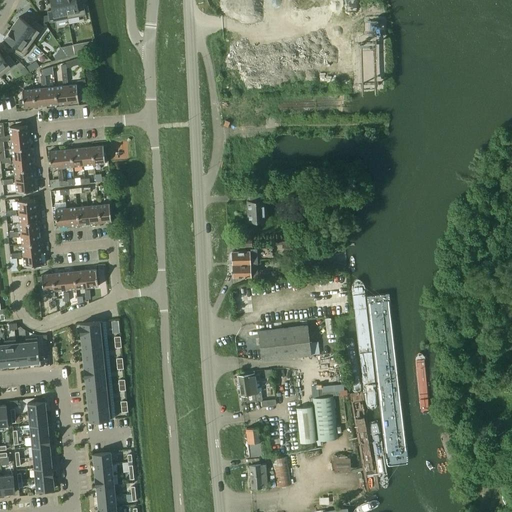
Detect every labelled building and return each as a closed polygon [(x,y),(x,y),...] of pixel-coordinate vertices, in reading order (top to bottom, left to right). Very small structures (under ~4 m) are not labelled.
[(55,21),(67,18),(63,0),(50,0),(53,9),(47,10),(49,22),(55,21)] [(85,14),(83,3),(77,4),(76,0),(63,0),(67,18),(80,16),(85,14)] [(44,27),(34,21),(31,25),(18,16),(11,26),(33,42),(44,27)] [(7,28),(3,34),(5,35),(4,37),(16,46),(13,51),(22,57),(33,42),(11,27),(9,30),(7,28)] [(81,52),(79,43),(73,45),(75,54),(81,52)] [(16,64),(9,55),(4,59),(0,54),(0,74),(1,76),(16,64)] [(76,84),(65,85),(67,102),(78,101),(76,84)] [(65,85),(54,86),(56,103),(67,102),(65,85)] [(54,86),(44,87),(45,104),(56,103),(54,86)] [(44,87),(33,88),(35,105),(45,104),(44,87)] [(35,105),(33,88),(22,90),(23,107),(35,105)] [(11,138),(28,136),(26,125),(9,127),(11,138)] [(11,138),(12,148),(29,147),(28,136),(11,138)] [(103,145),(92,146),(93,163),(94,163),(105,162),(103,145)] [(92,146),(81,147),(83,164),(93,163),(92,146)] [(12,148),(13,159),(30,157),(29,147),(12,148)] [(81,147),(70,148),(72,165),(83,164),(81,147)] [(70,148),(59,149),(61,166),(72,165),(70,148)] [(61,166),(59,149),(48,150),(50,167),(61,166)] [(13,159),(14,170),(31,168),(30,157),(13,159)] [(14,170),(15,181),(32,179),(31,168),(14,170)] [(33,190),(32,179),(15,181),(16,192),(21,191),(33,190)] [(251,201),(249,201),(249,220),(264,220),(264,201),(262,201),(262,194),(251,195),(251,201)] [(19,211),(36,210),(34,198),(18,200),(19,211)] [(109,203),(98,204),(100,221),(111,220),(109,203)] [(98,204),(87,205),(89,223),(100,221),(98,204)] [(87,205),(77,207),(78,224),(89,223),(87,205)] [(77,207),(66,208),(68,225),(78,224),(77,207)] [(68,225),(66,208),(55,209),(56,226),(68,225)] [(19,211),(20,222),(37,220),(36,210),(19,211)] [(20,222),(21,233),(38,231),(37,220),(20,222)] [(21,233),(22,244),(39,242),(38,231),(21,233)] [(228,237),(229,248),(251,247),(251,236),(228,237)] [(22,244),(23,254),(40,253),(39,242),(22,244)] [(232,258),(232,264),(256,263),(256,248),(250,248),(250,250),(232,251),(232,253),(230,254),(231,257),(232,258)] [(41,264),(40,253),(23,254),(24,265),(30,265),(40,264),(41,264)] [(257,275),(256,263),(232,264),(232,270),(231,271),(231,274),(233,275),(233,276),(250,276),(257,275)] [(95,269),(84,270),(86,287),(97,286),(95,269)] [(84,270),(74,271),(75,288),(86,287),(84,270)] [(74,271),(63,272),(65,289),(75,288),(74,271)] [(63,272),(52,273),(54,290),(65,289),(63,272)] [(272,272),(259,273),(260,282),(272,281),(272,272)] [(41,276),(37,276),(37,281),(42,281),(43,291),(54,290),(52,273),(41,274),(41,276)] [(103,332),(102,321),(79,323),(81,334),(103,332)] [(257,330),(261,361),(311,355),(307,325),(257,330)] [(104,343),(103,332),(81,334),(82,345),(104,343)] [(37,337),(26,338),(28,362),(39,361),(37,337)] [(28,362),(26,338),(25,338),(26,342),(16,343),(15,339),(17,363),(28,362)] [(17,363),(15,339),(4,340),(7,364),(17,363)] [(105,353),(104,343),(82,345),(83,356),(105,353)] [(106,364),(105,353),(83,356),(84,366),(106,364)] [(108,375),(106,364),(84,366),(85,377),(108,375)] [(271,368),(264,369),(265,377),(272,376),(271,368)] [(238,375),(242,401),(261,399),(258,374),(255,375),(255,373),(238,375)] [(109,386),(108,375),(85,377),(86,388),(109,386)] [(110,396),(109,386),(86,388),(87,399),(110,396)] [(111,407),(110,396),(87,399),(88,409),(111,407)] [(333,396),(313,398),(317,440),(337,437),(333,396)] [(27,403),(28,414),(46,412),(45,401),(27,403)] [(313,406),(297,408),(301,441),(316,440),(313,406)] [(112,418),(111,407),(88,409),(89,421),(112,418)] [(47,423),(46,412),(28,414),(29,425),(47,423)] [(48,434),(47,423),(29,425),(31,435),(48,434)] [(246,428),(249,456),(262,454),(258,427),(246,428)] [(50,444),(48,434),(31,435),(32,446),(50,444)] [(51,455),(50,444),(32,446),(33,457),(51,455)] [(112,463),(111,452),(93,453),(94,465),(112,463)] [(331,461),(330,461),(331,468),(334,472),(346,472),(351,472),(349,453),(344,454),(333,454),(331,461)] [(52,466),(51,455),(33,457),(34,468),(52,466)] [(285,458),(273,460),(276,486),(289,485),(285,458)] [(113,473),(112,463),(94,465),(95,475),(113,473)] [(249,465),(250,476),(266,475),(269,474),(268,473),(273,473),(273,469),(265,470),(265,463),(249,465)] [(53,477),(52,466),(34,468),(35,478),(53,477)] [(114,484),(113,473),(95,475),(96,486),(114,484)] [(15,492),(13,475),(2,476),(4,494),(15,492)] [(266,475),(250,476),(251,487),(267,486),(266,475)] [(54,488),(53,477),(35,478),(36,490),(54,488)] [(115,495),(114,484),(96,486),(97,497),(115,495)] [(116,506),(115,495),(97,497),(98,508),(116,506)]
